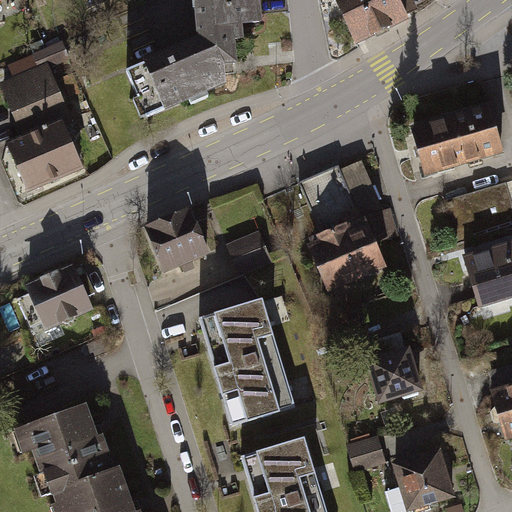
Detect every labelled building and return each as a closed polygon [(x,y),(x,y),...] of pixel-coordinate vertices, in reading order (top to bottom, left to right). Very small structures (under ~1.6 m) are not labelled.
[(193,0),(197,36),(146,59),(165,109),(226,83),(226,73),(234,73),(234,62),(238,62),(236,39),(245,38),(244,23),(263,21),(260,0),(193,0)] [(399,0),(333,0),(358,46),(409,19),(399,0)] [(0,100),(18,140),(5,146),(27,196),(80,173),(58,123),(65,119),(43,68),(0,87),(0,100)] [(501,158),(486,104),(405,127),(420,180),(501,158)] [(382,204),(361,149),(304,172),(325,225),(310,231),(333,289),(390,266),(368,210),(382,204)] [(511,207),(505,182),(440,201),(453,244),(511,226),(511,207)] [(226,212),(231,244),(268,238),(263,206),(226,212)] [(195,211),(146,230),(164,277),(213,258),(195,211)] [(241,273),(274,264),(268,239),(234,248),(241,273)] [(511,249),(511,246),(460,262),(477,316),(511,304),(511,249)] [(35,342),(84,324),(66,277),(18,295),(35,342)] [(264,304),(199,323),(230,431),(297,410),(264,304)] [(408,348),(363,361),(377,406),(422,393),(408,348)] [(511,437),(511,384),(485,393),(499,441),(511,437)] [(113,458),(88,396),(21,422),(45,485),(53,481),(113,458)] [(353,435),(356,465),(387,462),(384,432),(353,435)] [(326,511),(305,443),(242,463),(256,511),(326,511)] [(456,497),(443,449),(393,462),(406,510),(456,497)] [(144,511),(122,455),(113,458),(53,481),(65,511),(144,511)]
